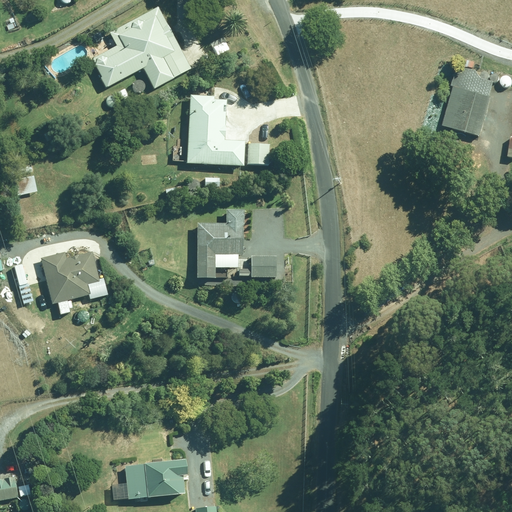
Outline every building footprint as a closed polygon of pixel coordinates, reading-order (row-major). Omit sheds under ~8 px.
[(73,0),(56,0),(62,9),(75,2),(73,0)] [(187,68),(155,7),(108,32),(115,46),(90,59),(105,86),(141,67),(151,87),(187,68)] [(511,82),(501,80),(499,90),(511,93),(511,82)] [(142,81),(130,84),(133,97),(145,94),(142,81)] [(453,83),(440,126),(480,138),(494,96),(453,83)] [(123,90),(104,101),(110,110),(128,99),(123,90)] [(212,96),(188,95),(184,163),(240,166),(242,141),(220,140),(222,99),(212,99),(212,96)] [(266,144),(246,143),(245,163),(265,164),(266,144)] [(16,178),(34,172),(31,162),(12,168),(16,178)] [(33,176),(12,180),(16,198),(36,194),(33,176)] [(203,178),(203,187),(226,188),(226,180),(203,178)] [(199,180),(187,180),(186,192),(199,192),(199,180)] [(181,186),(164,191),(166,199),(184,195),(181,186)] [(224,225),(196,224),(193,276),(211,277),(212,253),(239,254),(241,209),(225,209),(224,225)] [(66,254),(43,260),(55,305),(93,295),(91,286),(102,283),(95,255),(68,262),(66,254)] [(273,256),(249,256),(249,276),(273,276),(273,256)] [(25,274),(14,277),(17,288),(28,285),(25,274)] [(129,468),(132,502),(190,498),(189,480),(193,480),(193,464),(129,468)] [(0,503),(21,500),(17,478),(0,481),(0,503)]
